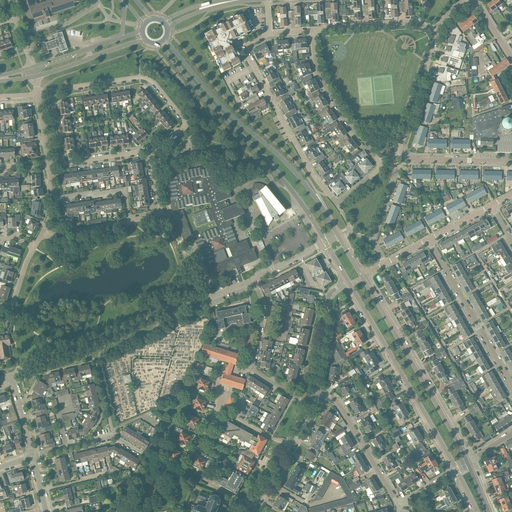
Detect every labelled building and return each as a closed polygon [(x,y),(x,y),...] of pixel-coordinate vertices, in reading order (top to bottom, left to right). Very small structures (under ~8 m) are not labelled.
[(51,0),(42,3),(40,0),(21,0),(29,24),(50,17),(50,15),(75,7),(74,4),(79,2),(78,0),(51,0)] [(364,5),(364,11),(374,10),(373,0),(367,1),(368,6),(367,6),(366,5),(364,5)] [(391,9),(401,8),(400,2),(398,2),(398,4),(397,4),(396,0),(390,0),(390,4),(391,9)] [(364,11),(364,5),(361,5),(361,7),(360,7),(359,2),(353,2),(354,12),(364,11)] [(497,8),(493,2),(488,5),(491,9),(488,11),(489,14),(494,10),(496,13),(499,11),(497,8)] [(337,13),(340,13),(340,7),(337,7),(336,3),(330,4),(331,9),(330,9),(330,8),(327,8),(327,14),(337,13)] [(317,15),(327,14),(327,8),(324,8),(324,10),(323,10),(322,5),(316,5),(317,10),(317,15)] [(290,11),(290,17),(300,16),(300,6),(293,7),(294,12),(293,12),(293,11),(290,11)] [(411,7),(401,8),(401,13),(404,13),(404,12),(405,12),(406,17),(412,17),(411,10),(411,9),(412,9),(411,7)] [(280,18),(290,17),(290,11),(287,11),(287,13),(286,13),(286,8),(279,8),(280,18)] [(401,13),(401,8),(391,9),(386,9),(387,14),(389,15),(391,15),(391,18),(398,18),(397,12),(398,12),(398,14),(401,13)] [(375,14),(378,14),(378,10),(374,10),(364,11),(364,16),(367,16),(367,15),(368,15),(369,20),(375,20),(375,14)] [(364,16),(364,11),(354,12),(349,12),(346,12),(346,16),(354,16),(355,21),(361,21),(360,15),(361,15),(362,17),(364,16)] [(337,13),(327,14),(328,19),(330,19),(330,18),(331,18),(332,23),(338,23),(337,13)] [(314,15),(315,20),(317,20),(318,24),(324,24),(323,18),(325,18),(325,20),(328,19),(327,14),(317,15),(314,15)] [(246,22),(242,15),(205,35),(224,72),(231,68),(231,67),(233,66),(233,67),(240,64),(238,60),(240,59),(239,56),(239,55),(238,52),(237,53),(235,50),(234,51),(231,45),(232,45),(233,42),(232,41),(237,38),(238,40),(241,39),(242,39),(245,38),(245,37),(247,35),(247,34),(250,32),(247,25),(246,25),(245,23),(246,22)] [(473,15),(469,19),(473,25),(481,20),(480,17),(476,19),(473,15)] [(300,16),(290,17),(291,22),(294,22),(293,21),(295,21),(295,26),(301,26),(300,16)] [(291,22),(290,17),(280,18),(281,27),(287,27),(287,21),(288,21),(288,23),(291,22)] [(473,25),(469,19),(463,23),(468,29),(472,34),(475,32),(471,27),(473,25)] [(468,29),(463,23),(459,26),(463,32),(468,29)] [(510,30),(507,25),(500,29),(504,35),(510,30)] [(452,31),(448,43),(466,49),(467,50),(468,45),(466,44),(458,41),(460,35),(462,34),(457,27),(452,31)] [(46,43),(48,50),(59,47),(61,52),(68,50),(62,32),(55,34),(56,39),(46,43)] [(4,41),(6,49),(7,49),(7,51),(8,51),(8,50),(9,50),(9,49),(12,48),(8,34),(5,35),(7,40),(4,41)] [(483,44),(484,41),(482,38),(481,39),(479,36),(475,38),(478,43),(480,46),(483,44)] [(295,45),(292,45),(292,51),(301,50),(301,48),(300,40),(295,40),(295,45)] [(45,41),(38,43),(42,56),(49,53),(45,41)] [(278,55),(278,54),(283,53),(283,50),(282,41),(277,42),(277,47),(272,48),(275,55),(278,55)] [(292,53),(292,51),(292,45),(288,46),(288,41),(282,41),(283,50),(286,50),(287,52),(287,54),(292,53)] [(463,58),(466,49),(448,43),(444,54),(462,60),(457,58),(458,56),(463,58)] [(260,47),(264,55),(267,53),(268,55),(270,54),(273,59),(275,58),(275,55),(272,48),(268,49),(265,44),(260,47)] [(252,51),(257,60),(262,58),(262,56),(264,55),(260,47),(252,51)] [(462,60),(444,54),(440,65),(459,71),(446,67),(447,64),(449,64),(450,61),(456,63),(454,67),(459,69),(462,60)] [(500,63),(504,69),(510,65),(506,59),(500,63)] [(300,68),(301,72),(310,68),(308,63),(305,64),(303,61),(294,61),(297,70),(300,68)] [(492,64),(494,67),(498,73),(504,69),(500,63),(496,66),(495,63),(492,64)] [(266,77),(274,74),(272,71),(276,69),(273,64),(266,68),(270,66),(271,68),(263,72),(266,77)] [(459,71),(440,65),(437,76),(441,77),(439,81),(443,82),(451,81),(451,80),(447,81),(446,77),(447,73),(457,76),(459,71)] [(494,67),(493,67),(492,65),(486,68),(488,71),(490,75),(493,78),(493,79),(495,78),(494,75),(498,73),(494,67)] [(310,78),(309,75),(312,74),(310,68),(301,72),(302,75),(300,76),(301,78),(297,80),(298,83),(302,81),(310,78)] [(274,74),(266,77),(269,83),(273,81),(274,83),(280,80),(278,75),(275,76),(274,74)] [(310,78),(302,81),(304,86),(307,85),(308,88),(317,84),(315,79),(311,80),(310,78)] [(493,79),(494,81),(490,83),(493,88),(500,85),(497,79),(497,80),(495,78),(493,79)] [(280,80),(274,83),(276,86),(272,88),(274,93),(282,89),(284,88),(280,80)] [(439,94),(440,94),(439,94),(442,85),(434,82),(431,91),(439,94)] [(249,84),(246,86),(248,91),(253,100),(258,97),(256,94),(255,95),(255,94),(259,92),(257,86),(252,89),(249,84)] [(317,84),(308,88),(310,92),(307,93),(310,98),(318,94),(316,91),(320,89),(317,84)] [(493,95),(496,94),(502,90),(500,85),(493,88),(494,90),(491,92),(493,95)] [(246,86),(240,89),(243,93),(240,95),(242,101),(247,98),(248,99),(246,100),(248,103),(253,100),(248,91),(246,86)] [(142,100),(151,93),(149,94),(147,92),(148,91),(147,90),(148,89),(147,88),(145,89),(143,91),(141,89),(137,93),(141,98),(137,101),(138,103),(142,100)] [(283,92),(282,89),(274,93),(277,98),(281,96),(282,99),(288,96),(291,95),(290,93),(287,94),(286,91),(283,92)] [(123,92),(125,101),(128,101),(129,106),(131,105),(129,92),(126,92),(126,91),(124,91),(124,90),(123,91),(123,92)] [(505,96),(502,90),(496,94),(493,95),(492,96),(494,101),(498,99),(505,96)] [(117,92),(117,93),(119,102),(122,102),(123,107),(125,106),(125,101),(123,92),(120,93),(120,92),(118,92),(118,91),(117,92)] [(441,95),(440,94),(439,94),(431,91),(428,100),(436,103),(438,98),(440,99),(441,95)] [(119,102),(117,93),(114,94),(114,93),(112,93),(112,92),(111,92),(111,94),(112,97),(109,98),(110,104),(116,103),(117,108),(119,107),(119,102)] [(151,93),(142,100),(144,102),(141,106),(142,108),(146,104),(146,105),(155,98),(153,99),(152,98),(151,96),(152,95),(151,94),(152,94),(151,93)] [(101,94),(101,96),(103,104),(106,104),(107,109),(109,109),(107,95),(104,95),(104,94),(102,94),(101,94)] [(315,101),(317,104),(325,100),(322,94),(319,96),(318,94),(310,98),(312,103),(315,101)] [(95,97),(97,105),(100,105),(101,110),(103,110),(103,104),(101,96),(98,96),(98,95),(96,95),(95,95),(95,97)] [(91,106),(89,98),(86,98),(86,97),(84,97),(84,96),(83,97),(83,98),(83,99),(85,107),(88,107),(89,112),(91,111),(91,106)] [(89,98),(91,106),(94,106),(95,111),(97,110),(97,105),(95,97),(92,97),(92,96),(90,96),(89,96),(89,98)] [(291,101),(288,96),(282,99),(284,102),(280,104),(283,109),(290,105),(289,102),(291,101)] [(508,101),(505,96),(498,99),(501,105),(508,101)] [(263,110),(261,107),(266,105),(263,99),(259,102),(258,101),(259,100),(258,97),(253,100),(258,109),(259,112),(263,110)] [(58,108),(58,110),(60,109),(73,107),(72,104),(73,104),(73,101),(72,98),(62,100),(62,103),(59,103),(60,107),(58,107),(59,108),(58,108)] [(150,109),(158,102),(157,104),(155,101),(156,100),(155,99),(155,98),(146,105),(148,107),(144,110),(146,112),(150,109)] [(456,100),(454,100),(451,100),(453,110),(463,109),(461,99),(456,100)] [(481,107),(490,103),(488,99),(479,103),(479,104),(481,107)] [(259,112),(258,109),(253,100),(248,103),(249,105),(251,105),(246,108),(249,114),(254,111),(256,114),(259,112)] [(316,109),(318,114),(326,109),(325,106),(328,105),(325,100),(317,104),(318,107),(316,109)] [(164,110),(163,111),(160,113),(158,110),(161,108),(159,106),(160,105),(159,104),(159,103),(158,102),(150,109),(152,112),(148,115),(150,117),(154,114),(156,116),(164,110)] [(435,106),(427,103),(424,112),(432,115),(433,114),(436,115),(439,107),(435,106)] [(290,105),(283,109),(285,114),(289,112),(291,115),(293,113),(295,112),(297,111),(294,106),(291,108),(290,105)] [(493,140),(493,139),(495,138),(496,138),(497,138),(497,137),(497,136),(502,133),(501,132),(502,132),(500,130),(500,128),(499,128),(499,126),(500,126),(500,124),(502,122),(502,121),(501,115),(501,116),(511,112),(511,111),(511,112),(511,111),(511,105),(510,106),(510,105),(499,109),(473,118),(473,132),(473,135),(473,139),(480,140),(483,140),(483,138),(486,138),(486,140),(493,140)] [(25,111),(24,107),(18,108),(19,113),(23,113),(24,119),(31,118),(30,110),(25,111)] [(60,109),(61,113),(59,113),(59,114),(59,115),(61,115),(64,115),(64,118),(71,117),(70,110),(74,110),(74,107),(73,107),(60,109)] [(326,109),(318,114),(321,118),(324,117),(326,120),(334,115),(331,110),(328,111),(326,109)] [(165,111),(164,110),(156,116),(158,119),(154,122),(156,124),(160,121),(168,114),(167,115),(164,113),(165,112),(165,111)] [(293,113),(291,115),(292,117),(288,119),(291,125),(298,121),(297,118),(299,116),(297,111),(295,112),(293,113)] [(432,115),(424,112),(421,121),(429,124),(432,115)] [(168,114),(160,121),(162,124),(158,127),(159,129),(163,126),(172,119),(170,120),(170,119),(168,117),(169,117),(168,116),(169,115),(168,114)] [(334,115),(326,120),(328,123),(325,124),(328,129),(336,124),(334,121),(337,119),(334,115)] [(63,127),(72,126),(71,122),(76,121),(76,119),(71,119),(71,117),(64,118),(65,121),(62,121),(62,125),(61,125),(61,126),(61,127),(63,127)] [(173,120),(172,119),(163,126),(166,128),(162,132),(163,134),(167,130),(167,131),(174,125),(172,122),(173,121),(172,120),(173,120)] [(502,121),(502,122),(500,124),(500,126),(499,126),(499,128),(500,128),(500,130),(502,132),(501,132),(502,133),(503,134),(503,133),(508,133),(508,134),(510,133),(510,132),(511,130),(511,128),(511,124),(511,123),(510,122),(511,122),(509,121),(509,120),(505,120),(503,120),(503,121),(502,121)] [(23,125),(24,132),(33,131),(32,124),(29,124),(29,121),(20,122),(20,126),(23,125)] [(298,121),(291,125),(294,130),(298,128),(299,130),(305,127),(302,122),(300,123),(298,121)] [(140,130),(137,132),(143,139),(144,141),(145,140),(146,139),(145,138),(148,135),(139,124),(137,126),(140,130)] [(336,124),(328,129),(331,133),(334,132),(336,135),(344,129),(340,124),(338,126),(336,124)] [(72,126),(63,127),(63,130),(62,131),(62,132),(62,133),(64,133),(67,133),(67,136),(70,135),(73,135),(72,128),(77,127),(77,125),(73,126),(72,126)] [(307,126),(305,127),(299,130),(301,133),(297,135),(300,140),(307,136),(306,133),(310,131),(307,126)] [(417,135),(425,137),(428,128),(420,126),(417,135)] [(143,139),(137,132),(134,128),(132,130),(135,134),(133,136),(133,137),(131,139),(135,143),(137,142),(138,143),(140,145),(141,144),(140,143),(141,142),(140,141),(143,139)] [(336,139),(339,144),(346,138),(345,136),(347,134),(344,129),(336,135),(338,138),(336,139)] [(121,131),(122,136),(123,144),(126,144),(127,145),(128,145),(128,146),(129,145),(129,144),(128,135),(124,135),(124,130),(121,131)] [(34,137),(33,131),(24,132),(25,138),(22,138),(23,142),(32,141),(31,137),(34,137)] [(123,144),(122,136),(118,136),(118,131),(117,131),(115,131),(116,136),(117,145),(120,145),(121,146),(122,146),(122,147),(123,146),(123,144)] [(111,143),(110,137),(107,138),(107,137),(103,137),(103,132),(100,133),(101,138),(102,147),(105,146),(105,147),(107,147),(107,148),(108,148),(108,146),(108,144),(111,143)] [(117,147),(117,145),(116,136),(112,137),(112,132),(109,132),(110,137),(111,143),(111,146),(115,146),(115,147),(116,147),(117,147)] [(102,147),(101,138),(97,138),(97,133),(94,133),(95,139),(96,148),(99,147),(99,148),(101,148),(101,149),(102,148),(102,147)] [(96,149),(96,148),(95,139),(91,139),(91,134),(88,135),(90,148),(93,148),(94,149),(95,149),(95,150),(96,149)] [(65,145),(75,143),(74,140),(79,139),(79,137),(74,137),(73,135),(70,135),(67,136),(68,138),(65,139),(65,142),(64,143),(64,144),(63,144),(64,145),(65,145)] [(422,146),(424,147),(426,138),(425,137),(417,135),(414,144),(422,146)] [(307,143),(308,146),(314,142),(311,137),(309,139),(307,136),(300,140),(303,145),(307,143)] [(345,146),(347,149),(354,143),(351,138),(348,140),(346,138),(339,144),(342,148),(345,146)] [(428,148),(437,148),(437,140),(428,140),(428,148)] [(447,140),(437,140),(437,148),(446,148),(447,140)] [(461,148),(461,140),(451,140),(451,148),(461,148)] [(461,140),(461,148),(470,149),(470,140),(461,140)] [(314,142),(308,146),(310,148),(306,150),(309,156),(316,151),(314,149),(317,147),(314,142)] [(75,143),(65,145),(66,148),(65,148),(65,150),(64,150),(65,151),(66,151),(69,151),(70,153),(76,153),(75,146),(80,145),(79,143),(75,143)] [(354,143),(347,149),(349,151),(347,153),(350,157),(355,154),(358,152),(356,149),(358,147),(354,143)] [(33,147),(33,144),(23,145),(24,153),(28,152),(28,155),(31,155),(31,157),(36,156),(37,155),(36,147),(33,147)] [(9,160),(12,159),(12,158),(15,158),(15,157),(17,156),(16,146),(13,146),(13,149),(9,150),(9,160)] [(310,158),(311,161),(315,158),(317,161),(323,158),(324,157),(322,152),(317,154),(316,151),(309,155),(309,156),(309,157),(309,158),(310,158)] [(372,168),(372,167),(373,166),(365,157),(363,158),(365,160),(362,162),(369,170),(369,169),(370,169),(371,168),(372,168)] [(323,158),(317,161),(319,164),(315,166),(318,171),(325,167),(324,164),(326,162),(323,158)] [(134,170),(142,169),(141,160),(131,161),(131,165),(133,164),(134,170)] [(358,171),(361,169),(364,173),(365,173),(366,173),(366,172),(367,172),(367,171),(368,171),(368,170),(369,170),(362,162),(359,166),(357,163),(354,166),(358,171)] [(116,167),(113,168),(114,177),(119,176),(119,180),(123,179),(123,182),(123,177),(122,175),(120,163),(115,164),(116,167)] [(327,177),(328,176),(333,172),(330,169),(331,168),(332,167),(331,165),(331,164),(330,163),(325,167),(318,171),(322,176),(325,174),(327,177)] [(358,179),(358,178),(359,177),(357,175),(360,173),(358,171),(354,166),(347,171),(355,181),(356,180),(357,180),(358,179)] [(211,222),(214,221),(217,227),(218,230),(230,225),(233,224),(231,219),(224,222),(220,211),(230,206),(227,199),(231,197),(228,189),(219,193),(217,186),(218,186),(213,172),(210,172),(209,169),(202,170),(201,168),(186,171),(186,173),(179,175),(179,176),(177,176),(176,173),(171,174),(171,176),(169,177),(170,184),(168,185),(171,200),(171,202),(170,203),(172,210),(173,210),(173,211),(172,211),(184,243),(191,240),(189,236),(192,235),(182,210),(179,212),(178,209),(186,208),(185,205),(192,204),(193,206),(208,203),(208,202),(209,202),(212,209),(206,211),(206,210),(192,215),(197,227),(211,222)] [(421,179),(421,171),(412,170),(412,179),(421,179)] [(355,181),(347,171),(349,174),(345,177),(343,175),(340,177),(345,182),(347,180),(351,184),(352,184),(353,183),(354,183),(354,182),(355,181)] [(431,171),(421,171),(421,179),(421,181),(423,181),(423,179),(431,179),(431,171)] [(435,179),(441,179),(445,179),(445,171),(436,171),(435,179)] [(454,171),(445,171),(445,179),(454,179),(454,171)] [(469,179),(469,171),(459,171),(459,179),(469,179)] [(469,179),(478,180),(478,171),(469,171),(469,179)] [(492,172),(483,172),(483,180),(492,180),(492,172)] [(502,172),(492,172),(492,180),(502,180),(502,172)] [(72,183),(70,174),(61,176),(63,186),(66,185),(66,184),(72,183)] [(34,190),(36,190),(36,187),(41,186),(40,175),(32,176),(32,186),(30,186),(30,185),(21,185),(21,192),(24,191),(29,191),(34,190)] [(346,189),(342,184),(345,182),(340,177),(339,178),(334,182),(341,192),(342,191),(343,191),(344,191),(344,190),(345,190),(345,189),(346,189)] [(337,196),(341,192),(334,182),(329,186),(337,196)] [(397,192),(404,195),(406,195),(407,194),(405,193),(407,186),(400,183),(397,192)] [(258,184),(256,184),(253,184),(252,186),(252,189),(252,192),(252,194),(254,197),(252,198),(254,201),(255,201),(268,226),(272,219),(272,218),(273,217),(276,221),(279,218),(277,215),(278,214),(279,216),(285,211),(284,210),(285,209),(278,199),(277,200),(275,198),(276,197),(268,187),(267,188),(266,187),(265,187),(263,185),(261,184),(258,184)] [(474,191),(478,198),(487,194),(483,187),(474,191)] [(36,190),(34,190),(34,196),(28,197),(28,200),(38,199),(37,197),(43,196),(42,189),(36,190)] [(470,203),(478,198),(474,191),(466,196),(470,203)] [(404,195),(397,192),(393,201),(401,204),(404,195)] [(454,202),(457,210),(466,205),(462,198),(454,202)] [(120,199),(115,200),(117,209),(122,208),(122,209),(125,209),(124,200),(121,201),(120,199)] [(149,200),(140,202),(141,207),(140,207),(140,210),(147,209),(147,206),(150,206),(149,200)] [(33,206),(33,208),(42,210),(43,202),(39,201),(38,203),(33,202),(32,206),(33,206)] [(240,202),(230,206),(220,211),(224,222),(231,219),(244,214),(240,202)] [(449,214),(457,210),(454,202),(445,207),(449,214)] [(68,214),(73,213),(72,204),(66,205),(67,208),(64,209),(65,216),(68,216),(68,214)] [(392,205),(389,214),(397,216),(400,207),(392,205)] [(507,219),(509,218),(507,215),(511,212),(511,208),(511,206),(505,209),(506,212),(503,213),(505,216),(507,219)] [(40,218),(42,210),(33,208),(33,210),(31,210),(30,214),(37,216),(37,217),(40,218)] [(441,209),(433,214),(437,221),(445,216),(441,209)] [(397,216),(389,214),(386,222),(393,225),(397,216)] [(437,221),(433,214),(425,218),(428,225),(437,221)] [(19,222),(19,215),(13,216),(13,219),(8,219),(9,227),(16,227),(16,222),(19,222)] [(34,218),(27,215),(25,218),(30,220),(27,227),(29,228),(28,230),(33,233),(34,230),(37,223),(33,221),(34,218)] [(487,222),(486,219),(483,221),(477,224),(482,233),(485,231),(484,228),(489,225),(487,222)] [(420,220),(412,225),(416,232),(424,228),(420,220)] [(476,236),(482,233),(477,224),(471,227),(476,236)] [(256,253),(254,248),(249,250),(245,241),(238,244),(230,225),(218,230),(217,227),(203,233),(204,236),(194,240),(197,247),(199,246),(205,260),(203,261),(209,276),(215,273),(216,276),(222,273),(250,261),(250,262),(257,259),(255,253),(256,253)] [(408,237),(416,232),(412,225),(404,229),(408,237)] [(476,236),(471,227),(465,230),(469,237),(470,239),(476,236)] [(465,230),(460,233),(463,240),(469,237),(465,230)] [(391,236),(395,243),(404,239),(400,232),(391,236)] [(458,243),(463,240),(460,233),(454,236),(458,243)] [(260,235),(256,237),(264,256),(268,254),(260,235)] [(387,248),(395,243),(391,236),(383,241),(387,248)] [(448,239),(452,246),(454,245),(462,259),(465,257),(454,236),(448,239)] [(490,238),(488,236),(485,238),(488,244),(496,240),(494,236),(490,238)] [(443,242),(443,243),(440,245),(443,250),(441,251),(443,253),(453,248),(452,246),(448,239),(443,242)] [(495,253),(503,248),(499,241),(491,246),(495,253)] [(476,249),(477,251),(482,247),(479,242),(474,245),(476,249)] [(22,251),(10,247),(8,250),(3,248),(0,255),(7,257),(7,255),(19,259),(22,251)] [(502,259),(508,255),(503,248),(495,253),(496,254),(498,253),(502,259)] [(481,262),(483,261),(483,260),(485,259),(483,256),(485,256),(484,255),(489,251),(488,249),(483,252),(477,255),(481,262)] [(423,253),(418,256),(424,267),(426,266),(425,264),(430,262),(434,259),(432,254),(429,255),(428,253),(424,255),(423,253)] [(472,263),(477,260),(473,254),(468,257),(472,263)] [(504,267),(511,262),(508,255),(502,259),(500,260),(504,267)] [(418,256),(413,259),(416,266),(422,263),(424,267),(418,256)] [(324,273),(316,259),(306,265),(312,275),(313,274),(321,288),(331,282),(326,272),(324,273)] [(411,268),(416,266),(413,259),(407,261),(411,268)] [(401,273),(403,276),(407,273),(407,274),(413,271),(411,268),(407,261),(402,264),(403,266),(400,268),(402,273),(401,273)] [(466,266),(462,261),(452,267),(455,272),(465,267),(466,266)] [(12,267),(4,265),(2,272),(5,273),(3,280),(11,282),(12,278),(15,279),(16,274),(10,272),(12,267)] [(465,267),(455,272),(458,277),(465,274),(468,272),(465,267)] [(290,272),(294,280),(299,278),(295,270),(290,272)] [(511,271),(510,272),(511,273),(503,278),(505,281),(511,276),(511,271)] [(286,275),(289,283),(294,280),(290,272),(286,275)] [(465,274),(458,277),(461,283),(468,279),(465,274)] [(285,285),(289,283),(286,275),(281,277),(285,285)] [(384,285),(387,291),(395,286),(391,280),(388,275),(382,278),(385,284),(384,285)] [(430,286),(439,281),(436,275),(427,281),(430,286)] [(276,280),(280,287),(285,285),(281,277),(276,280)] [(461,283),(464,288),(471,284),(468,279),(461,283)] [(275,290),(280,287),(276,280),(271,282),(275,290)] [(433,291),(442,286),(439,281),(430,286),(433,291)] [(266,285),(270,292),(275,290),(271,282),(266,285)] [(473,283),(471,284),(464,288),(467,293),(474,289),(476,288),(473,283)] [(270,292),(266,285),(261,287),(265,295),(270,292)] [(10,289),(1,286),(0,290),(0,297),(7,300),(10,289)] [(401,298),(401,297),(398,292),(395,286),(387,291),(391,297),(392,296),(395,301),(401,298)] [(430,293),(433,298),(438,295),(445,291),(442,286),(433,291),(430,293)] [(304,295),(304,297),(307,298),(306,304),(315,305),(316,301),(315,301),(316,295),(304,293),(303,293),(304,289),(300,288),(299,294),(300,295),(302,296),(303,295),(304,295)] [(441,300),(448,296),(445,291),(438,295),(441,300)] [(475,293),(469,296),(472,303),(478,299),(475,293)] [(408,309),(408,308),(407,308),(410,307),(407,302),(409,301),(409,300),(412,298),(411,296),(407,298),(403,300),(404,303),(398,306),(399,308),(401,312),(400,313),(403,319),(411,314),(410,313),(412,312),(412,311),(411,308),(409,308),(408,309)] [(451,302),(448,296),(441,300),(444,306),(451,302)] [(500,303),(502,302),(501,300),(497,297),(486,303),(488,307),(499,301),(500,303)] [(482,305),(478,299),(472,303),(476,309),(482,305)] [(446,308),(450,314),(456,310),(453,304),(446,308)] [(476,309),(480,315),(485,312),(482,305),(476,309)] [(247,314),(245,306),(239,307),(239,308),(236,308),(222,311),(216,312),(218,320),(216,321),(218,329),(217,330),(226,328),(225,328),(224,322),(236,320),(238,329),(250,327),(249,323),(251,323),(251,322),(249,314),(249,313),(247,314)] [(450,314),(454,320),(460,317),(456,310),(450,314)] [(485,312),(480,315),(483,321),(492,316),(488,310),(485,312)] [(337,323),(335,319),(332,321),(332,322),(333,324),(330,326),(332,330),(335,328),(337,327),(337,326),(342,324),(352,318),(349,312),(346,314),(345,311),(341,313),(342,316),(341,317),(342,320),(340,321),(337,323)] [(417,326),(417,325),(414,321),(415,320),(411,314),(403,319),(407,325),(408,324),(411,329),(417,326)] [(460,317),(454,320),(457,326),(463,323),(460,317)] [(305,327),(305,325),(310,326),(311,321),(303,319),(300,318),(298,326),(305,327)] [(355,324),(352,318),(342,324),(343,326),(345,325),(347,328),(355,324)] [(489,331),(494,327),(491,321),(485,324),(489,331)] [(461,333),(467,329),(463,323),(457,326),(461,333)] [(492,337),(498,334),(494,327),(489,331),(492,337)] [(471,335),(467,329),(461,333),(464,339),(471,335)] [(359,330),(352,335),(355,341),(363,336),(359,330)] [(416,341),(420,347),(427,342),(424,336),(423,337),(420,331),(415,334),(418,340),(416,341)] [(496,343),(502,340),(498,334),(492,337),(496,343)] [(11,345),(9,335),(0,336),(0,359),(11,358),(11,357),(9,345),(11,345)] [(366,342),(363,336),(355,341),(352,342),(356,348),(366,342)] [(466,349),(469,348),(475,344),(472,338),(466,341),(463,343),(466,349)] [(504,338),(502,340),(496,343),(499,350),(508,345),(504,338)] [(431,348),(427,342),(420,347),(423,353),(425,352),(428,357),(433,354),(430,348),(431,348)] [(330,351),(337,362),(336,362),(337,363),(336,365),(331,364),(330,374),(340,375),(341,365),(343,363),(343,362),(348,360),(338,343),(332,347),(333,349),(330,351)] [(219,360),(228,362),(233,364),(235,365),(235,364),(238,356),(238,355),(233,353),(204,344),(201,354),(212,357),(211,359),(212,360),(212,361),(214,362),(215,363),(217,362),(218,362),(219,360)] [(479,350),(475,344),(469,348),(473,354),(479,350)] [(452,358),(457,354),(460,352),(457,347),(450,351),(448,352),(452,358)] [(504,358),(511,354),(508,349),(501,353),(504,358)] [(364,357),(367,363),(375,358),(372,352),(369,354),(366,350),(360,354),(363,358),(364,357)] [(476,360),(483,357),(479,350),(473,354),(476,360)] [(444,351),(436,356),(438,359),(443,357),(443,358),(447,356),(444,351)] [(483,357),(476,360),(480,366),(486,363),(483,357)] [(379,364),(375,358),(367,363),(371,368),(370,369),(372,373),(377,369),(375,366),(379,364)] [(432,369),(436,375),(444,370),(440,364),(437,359),(431,362),(434,368),(432,369)] [(259,365),(261,366),(261,367),(273,370),(274,364),(268,363),(262,362),(260,361),(259,365)] [(233,364),(228,362),(225,374),(224,374),(221,383),(242,390),(245,380),(230,376),(233,364)] [(204,365),(195,363),(193,371),(201,374),(204,365)] [(490,369),(486,363),(480,366),(483,373),(490,369)] [(86,375),(84,367),(78,368),(79,371),(77,371),(79,380),(82,379),(81,376),(86,375)] [(359,367),(355,370),(361,379),(363,382),(367,379),(365,376),(365,377),(359,367)] [(68,370),(70,379),(74,378),(75,381),(79,380),(77,371),(75,372),(74,369),(68,370)] [(70,379),(68,370),(63,371),(63,374),(62,375),(64,384),(67,383),(66,380),(70,379)] [(447,376),(444,370),(436,375),(439,381),(441,380),(444,385),(450,382),(447,377),(447,376)] [(60,385),(64,384),(62,375),(60,375),(59,372),(53,374),(55,382),(59,381),(60,385)] [(481,377),(484,382),(494,377),(491,372),(481,377)] [(48,378),(44,379),(49,387),(52,386),(51,383),(55,382),(53,374),(48,375),(48,378)] [(296,376),(288,374),(286,382),(293,383),(293,381),(295,382),(296,376)] [(131,382),(130,375),(123,376),(125,383),(131,382)] [(246,384),(251,387),(256,380),(251,377),(248,375),(246,381),(247,382),(246,384)] [(379,383),(382,388),(390,384),(387,378),(383,380),(381,376),(375,379),(377,384),(379,383)] [(212,380),(202,377),(201,380),(200,380),(198,388),(206,391),(209,383),(210,383),(210,384),(211,384),(212,380)] [(494,377),(484,382),(482,384),(485,389),(490,386),(497,382),(494,377)] [(39,381),(36,386),(44,391),(46,388),(48,389),(49,387),(44,379),(42,383),(39,381)] [(461,379),(452,384),(454,387),(460,384),(459,383),(462,381),(461,379)] [(260,383),(256,380),(251,387),(255,390),(260,383)] [(353,383),(351,380),(342,386),(344,388),(341,389),(345,396),(352,393),(350,390),(353,388),(353,387),(351,384),(353,383)] [(497,382),(490,386),(493,391),(500,387),(497,382)] [(260,383),(255,390),(260,393),(265,386),(260,383)] [(388,402),(394,399),(392,395),(390,391),(393,389),(390,384),(382,388),(385,394),(384,394),(387,398),(389,401),(388,402)] [(36,393),(33,396),(43,398),(44,396),(42,394),(44,391),(36,386),(33,391),(36,393)] [(265,396),(266,394),(269,389),(265,386),(260,393),(265,396)] [(448,397),(452,403),(460,398),(456,392),(453,387),(447,390),(450,396),(448,397)] [(493,398),(496,396),(503,393),(500,387),(493,391),(490,393),(493,398)] [(503,393),(496,396),(499,402),(506,398),(503,393)] [(2,422),(3,424),(6,423),(17,420),(18,419),(10,399),(7,400),(5,395),(0,396),(0,405),(1,409),(8,406),(10,412),(8,413),(9,417),(8,417),(8,419),(2,422)] [(43,398),(33,396),(34,400),(32,401),(33,407),(41,405),(40,401),(43,400),(43,398)] [(281,396),(278,401),(286,405),(289,400),(281,396)] [(208,400),(198,397),(197,400),(194,408),(203,411),(205,403),(207,403),(207,404),(208,400)] [(388,402),(385,398),(375,404),(378,408),(388,402)] [(463,404),(460,398),(452,403),(455,409),(457,408),(460,413),(466,410),(463,404)] [(351,406),(350,407),(352,410),(353,409),(354,409),(360,405),(356,399),(349,403),(351,406)] [(394,399),(388,402),(392,409),(394,408),(397,414),(405,410),(402,403),(398,406),(397,404),(394,399)] [(283,410),(286,405),(278,401),(276,405),(283,410)] [(50,412),(50,410),(46,411),(45,408),(42,409),(41,405),(33,407),(34,412),(37,412),(38,415),(42,414),(46,413),(50,412)] [(250,409),(257,413),(259,410),(257,409),(257,408),(252,405),(250,409)] [(281,414),(283,410),(276,405),(273,410),(281,414)] [(354,409),(353,409),(356,415),(363,411),(360,405),(354,409)] [(478,407),(469,411),(471,415),(477,411),(480,415),(482,414),(478,407)] [(255,417),(257,413),(250,409),(247,413),(251,415),(255,417)] [(273,410),(271,415),(278,419),(281,414),(273,410)] [(408,415),(405,410),(397,414),(400,420),(398,421),(399,423),(406,419),(405,417),(408,415)] [(328,412),(324,418),(330,421),(333,423),(336,424),(337,422),(335,420),(336,417),(328,412)] [(36,418),(37,424),(46,422),(45,418),(48,417),(46,413),(38,415),(39,418),(36,418)] [(268,413),(265,418),(276,424),(278,419),(271,415),(268,413)] [(91,416),(89,414),(86,419),(94,424),(97,420),(96,419),(91,416)] [(201,417),(191,414),(190,417),(187,425),(195,428),(198,420),(199,421),(200,421),(201,417)] [(465,424),(468,431),(476,426),(472,420),(469,415),(463,418),(466,424),(465,424)] [(511,424),(511,420),(510,417),(508,415),(503,418),(505,421),(509,427),(511,424)] [(364,428),(373,422),(370,416),(367,418),(365,419),(360,422),(364,428)] [(247,449),(246,451),(243,456),(251,460),(253,457),(257,460),(260,455),(258,455),(267,440),(259,436),(257,438),(232,424),(233,421),(227,418),(222,426),(224,427),(221,433),(220,432),(218,436),(219,437),(218,438),(218,439),(219,440),(219,441),(220,441),(221,441),(222,441),(222,440),(223,440),(223,439),(229,442),(233,435),(234,436),(235,438),(237,437),(239,438),(239,439),(239,440),(239,441),(239,442),(240,442),(241,443),(242,443),(243,443),(243,442),(244,442),(244,441),(247,443),(247,444),(249,444),(251,445),(248,450),(247,449)] [(265,418),(262,423),(265,424),(273,429),(276,424),(265,418)] [(330,421),(324,418),(321,424),(327,427),(330,429),(333,423),(330,421)] [(90,428),(91,429),(94,424),(86,419),(83,424),(85,426),(90,428)] [(17,420),(6,423),(9,431),(11,431),(9,426),(18,423),(17,420)] [(504,430),(500,424),(498,421),(493,425),(498,434),(504,430)] [(500,424),(504,430),(509,427),(505,421),(500,424)] [(41,429),(42,432),(51,430),(49,425),(47,426),(46,422),(37,424),(38,430),(41,429)] [(377,428),(373,422),(364,428),(367,434),(377,428)] [(273,429),(265,424),(263,429),(270,433),(273,429)] [(90,428),(85,426),(83,430),(79,431),(80,436),(86,434),(90,428)] [(483,437),(480,432),(479,432),(476,426),(468,431),(472,437),(473,436),(476,441),(483,437)] [(126,438),(131,430),(126,427),(121,435),(126,438)] [(176,427),(174,431),(181,434),(178,441),(186,445),(189,437),(191,438),(191,439),(193,435),(176,427)] [(312,436),(320,441),(323,442),(328,433),(322,429),(320,432),(317,430),(315,433),(314,433),(312,436)] [(419,435),(420,435),(417,429),(413,431),(412,429),(408,431),(409,433),(409,434),(412,440),(419,435)] [(51,430),(42,432),(43,435),(40,435),(41,441),(50,439),(49,435),(52,434),(51,430)] [(131,430),(126,438),(131,441),(136,433),(131,430)] [(131,441),(136,444),(140,436),(136,433),(131,441)] [(341,435),(336,437),(335,438),(337,441),(340,439),(343,445),(351,441),(347,434),(346,435),(344,433),(341,435)] [(14,441),(12,441),(13,444),(15,443),(15,446),(17,451),(19,450),(19,449),(20,448),(20,449),(22,448),(23,447),(22,443),(23,443),(20,434),(17,436),(13,437),(14,441)] [(496,437),(494,434),(489,437),(488,436),(482,439),(485,444),(496,437)] [(420,442),(423,440),(420,435),(419,435),(412,440),(415,444),(413,446),(415,450),(410,453),(412,456),(416,454),(419,452),(423,450),(425,449),(423,445),(420,442)] [(140,436),(136,444),(141,447),(145,439),(140,436)] [(312,436),(310,439),(310,440),(311,440),(310,443),(313,445),(311,448),(314,450),(318,452),(321,446),(318,445),(320,441),(312,436)] [(371,441),(375,447),(382,442),(379,437),(371,441)] [(51,443),(50,439),(41,441),(42,447),(45,446),(46,449),(55,447),(54,442),(51,443)] [(145,439),(141,447),(146,450),(150,442),(145,439)] [(11,447),(9,441),(5,442),(7,446),(3,448),(5,455),(12,452),(11,447)] [(351,441),(343,445),(340,447),(345,455),(351,451),(350,449),(354,446),(351,441)] [(386,448),(382,442),(375,447),(379,453),(386,448)] [(183,451),(174,446),(172,449),(168,456),(175,461),(179,454),(181,454),(181,455),(183,451)] [(510,458),(503,446),(500,448),(501,452),(501,453),(502,454),(504,460),(510,458)] [(92,450),(93,451),(91,451),(93,460),(94,463),(95,463),(95,462),(99,461),(98,458),(96,450),(96,449),(92,450)] [(120,460),(125,452),(120,449),(119,450),(117,454),(116,457),(120,460)] [(319,453),(318,452),(314,450),(312,453),(308,451),(305,457),(312,461),(315,457),(316,458),(319,453)] [(326,451),(325,450),(322,455),(331,460),(326,451)] [(423,467),(435,460),(431,454),(431,455),(429,451),(425,453),(423,450),(419,452),(416,454),(418,459),(425,455),(426,457),(423,459),(425,462),(421,464),(423,467)] [(246,451),(246,452),(243,451),(241,455),(238,453),(240,455),(237,460),(240,462),(251,468),(254,462),(251,460),(243,456),(246,451)] [(125,452),(120,460),(125,463),(130,455),(125,452)] [(488,459),(484,460),(487,467),(495,463),(498,462),(494,452),(490,455),(492,458),(491,458),(490,457),(488,458),(488,459)] [(203,457),(197,453),(195,457),(197,458),(193,465),(201,469),(203,465),(205,462),(209,464),(211,461),(212,459),(204,454),(203,457)] [(355,464),(362,459),(358,453),(351,457),(355,464)] [(383,460),(386,465),(393,461),(391,458),(395,456),(393,453),(383,460)] [(130,455),(125,463),(130,466),(135,458),(130,455)] [(339,460),(334,463),(335,466),(345,460),(344,457),(339,460)] [(135,458),(130,466),(135,469),(140,461),(135,458)] [(356,471),(365,465),(362,459),(355,464),(351,465),(355,471),(356,471)] [(438,466),(435,460),(423,467),(419,469),(416,471),(420,476),(423,474),(421,472),(424,470),(426,473),(432,469),(432,470),(435,469),(434,468),(438,466)] [(393,461),(386,465),(390,471),(399,466),(401,469),(398,471),(403,468),(407,466),(409,465),(407,461),(400,465),(399,462),(396,464),(394,461),(393,461)] [(234,471),(241,475),(242,472),(248,474),(251,468),(240,462),(237,468),(232,466),(232,465),(231,465),(231,466),(230,466),(230,467),(230,468),(230,469),(234,471)] [(497,470),(495,463),(487,467),(489,473),(497,470)] [(289,478),(298,483),(301,478),(301,479),(302,478),(301,477),(305,470),(297,465),(289,478)] [(365,465),(356,471),(359,476),(361,475),(368,471),(365,465)] [(420,476),(416,472),(415,470),(412,472),(414,474),(412,475),(411,473),(408,475),(409,477),(413,484),(419,480),(417,478),(420,476)] [(506,482),(510,480),(507,474),(509,474),(508,470),(496,475),(493,475),(495,479),(492,480),(494,487),(506,482)] [(241,475),(234,471),(228,481),(221,477),(219,480),(210,474),(207,478),(220,486),(225,488),(236,495),(246,477),(241,475)] [(339,483),(342,489),(347,486),(343,479),(330,471),(325,479),(331,482),(332,480),(339,483)] [(24,479),(22,473),(14,474),(14,475),(10,476),(11,479),(15,478),(16,481),(24,479)] [(390,479),(391,482),(398,478),(399,480),(401,483),(398,485),(398,486),(397,487),(398,488),(395,489),(398,493),(401,490),(402,492),(408,488),(403,481),(399,474),(390,479)] [(351,478),(346,481),(348,486),(353,483),(354,483),(358,480),(359,480),(357,477),(352,480),(351,478)] [(403,481),(408,488),(413,484),(409,477),(403,481)] [(298,483),(289,478),(284,486),(298,494),(300,490),(295,487),(298,483)] [(369,488),(376,484),(373,478),(362,484),(363,484),(361,485),(360,483),(355,486),(349,489),(350,492),(353,490),(357,488),(361,486),(362,488),(364,487),(366,490),(369,488)] [(115,486),(116,489),(120,488),(132,485),(131,480),(115,484),(112,484),(113,486),(115,486)] [(347,487),(349,489),(355,486),(360,483),(358,480),(354,483),(353,483),(348,486),(347,487)] [(92,491),(101,489),(99,481),(94,482),(95,488),(91,489),(92,491)] [(508,488),(506,482),(494,487),(496,492),(499,491),(500,495),(505,493),(509,492),(508,488)] [(27,492),(25,484),(17,486),(18,490),(13,491),(14,495),(19,493),(27,492)] [(371,498),(375,497),(381,495),(378,490),(380,490),(376,484),(369,488),(371,491),(369,493),(370,498),(371,498)] [(309,489),(305,487),(304,490),(312,494),(315,487),(311,485),(309,489)] [(64,495),(74,493),(76,493),(74,487),(62,490),(64,495)] [(443,500),(454,495),(450,487),(445,490),(444,487),(441,489),(430,496),(433,500),(440,496),(439,493),(442,491),(446,499),(443,500)] [(345,499),(346,505),(356,502),(355,499),(354,497),(352,494),(350,492),(349,489),(344,492),(347,498),(345,499)] [(224,511),(225,510),(226,511),(226,510),(225,509),(228,503),(220,500),(218,497),(215,495),(214,496),(211,496),(200,492),(198,499),(200,500),(198,505),(196,506),(188,503),(185,511),(187,511),(224,511)] [(74,493),(64,495),(65,501),(76,499),(74,493)] [(458,502),(454,495),(443,500),(446,506),(440,509),(441,511),(446,511),(454,506),(453,504),(458,502)] [(279,496),(276,501),(284,506),(287,501),(291,504),(294,500),(286,496),(284,499),(279,496)] [(504,498),(499,500),(501,506),(510,503),(511,502),(511,499),(509,500),(508,497),(504,498)] [(30,507),(28,499),(19,501),(20,505),(22,504),(23,509),(30,507)] [(77,505),(76,499),(65,501),(67,507),(77,505)] [(284,506),(276,501),(273,506),(278,508),(276,511),(285,511),(282,510),(284,506)] [(511,511),(511,502),(510,503),(501,506),(503,511),(511,511)]
